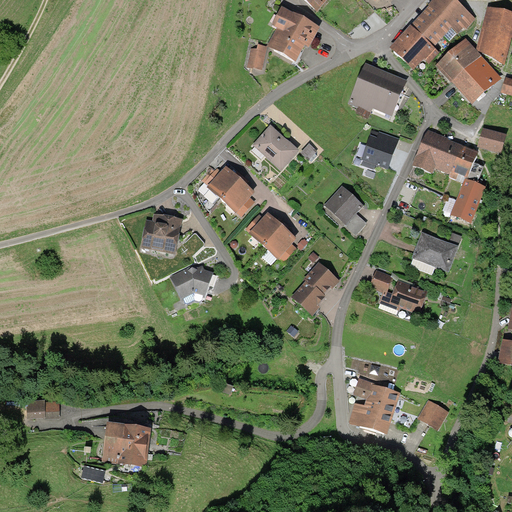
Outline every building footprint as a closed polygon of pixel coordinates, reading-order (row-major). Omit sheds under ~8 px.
[(303,0),(317,13),(328,0),(303,0)] [(430,6),(411,26),(435,48),(453,28),(458,34),(465,27),(466,28),(475,19),(454,0),(433,0),(429,5),(430,6)] [(277,28),(268,46),(293,60),(296,61),(305,45),(309,48),(320,28),(282,7),(272,26),(277,28)] [(511,13),(488,8),(478,50),(504,67),(511,33),(511,13)] [(440,53),(435,48),(411,26),(390,49),(414,70),(423,60),(429,65),(440,53)] [(447,56),(436,67),(451,84),(452,82),(463,94),(472,104),(500,80),(465,41),(447,56)] [(262,71),(267,47),(258,45),(257,49),(251,48),(247,67),(262,71)] [(399,101),(407,82),(366,64),(350,102),(372,112),(373,109),(392,117),(399,101)] [(511,79),(506,78),(501,93),(511,96),(511,79)] [(283,137),(271,126),(252,146),(281,172),(299,151),(283,137)] [(506,136),(483,129),(478,147),(500,154),(506,136)] [(435,168),(450,175),(463,146),(448,140),(448,139),(427,130),(412,166),(432,175),(435,168)] [(374,171),(376,165),(388,169),(393,156),(399,140),(379,132),(376,139),(370,136),(361,161),(363,161),(361,166),(374,171)] [(308,161),(317,152),(310,145),(301,154),(308,161)] [(478,153),(463,146),(450,175),(449,177),(463,183),(465,179),(477,184),(484,167),(474,163),(478,153)] [(239,179),(226,168),(222,173),(209,186),(207,189),(236,215),(238,213),(251,199),(255,194),(243,183),(239,179)] [(205,183),(209,186),(222,173),(218,169),(205,183)] [(375,173),(367,170),(365,176),(373,179),(375,173)] [(463,183),(450,215),(471,223),(486,187),(477,184),(465,179),(463,183)] [(343,187),(325,207),(356,235),(367,223),(356,214),(364,206),(355,198),(343,187)] [(255,203),(251,199),(238,213),(242,217),(255,203)] [(246,229),(251,233),(265,218),(260,213),(246,229)] [(251,233),(250,235),(278,261),(279,259),(293,245),(297,240),(285,229),(281,225),(268,214),(265,218),(251,233)] [(146,220),(141,248),(175,255),(182,220),(157,215),(155,222),(146,220)] [(423,233),(413,258),(448,273),(459,248),(458,247),(448,243),(423,233)] [(452,233),(448,243),(458,247),(462,237),(452,233)] [(298,248),(301,251),(309,243),(305,239),(303,241),(302,240),(298,245),(299,246),(298,248)] [(293,245),(279,259),(284,264),(297,249),(293,245)] [(313,252),(308,258),(314,263),(319,257),(313,252)] [(319,263),(304,279),(307,281),(291,298),(313,317),(321,308),(318,306),(326,297),(324,295),(331,288),(333,290),(340,282),(319,263)] [(206,299),(214,273),(205,270),(203,265),(197,268),(193,266),(170,277),(182,300),(183,299),(186,303),(188,304),(195,300),(200,302),(202,301),(203,299),(206,299)] [(393,277),(377,271),(369,288),(383,293),(384,291),(387,293),(393,277)] [(419,316),(428,293),(418,289),(398,281),(393,295),(387,293),(384,291),(383,293),(379,304),(386,306),(400,312),(401,308),(419,316)] [(511,342),(503,340),(498,364),(511,367),(511,342)] [(356,403),(350,424),(387,436),(401,393),(376,386),(376,385),(371,383),(359,379),(354,396),(367,400),(365,406),(356,403)] [(429,401),(418,419),(438,431),(449,413),(429,401)] [(59,402),(27,403),(28,420),(60,419),(59,402)] [(152,428),(107,422),(102,461),(147,467),(150,447),(152,428)] [(85,465),(81,479),(102,484),(106,471),(85,465)]
